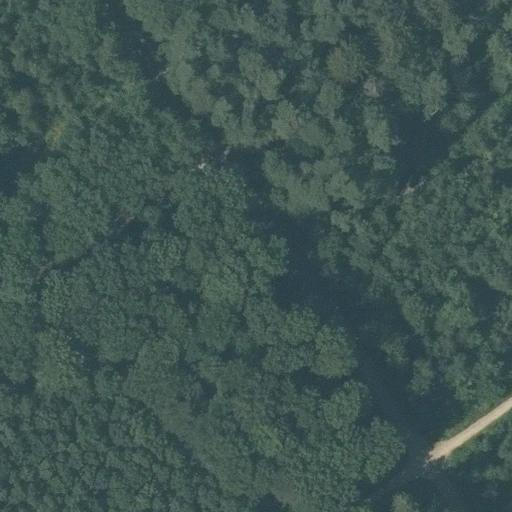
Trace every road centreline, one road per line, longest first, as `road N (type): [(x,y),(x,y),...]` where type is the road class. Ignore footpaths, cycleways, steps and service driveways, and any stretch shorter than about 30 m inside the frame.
road 1 (track): [(214,156),(462,511)]
road 2 (track): [(511,403),(358,511)]
road 3 (track): [(214,156),(114,0)]
